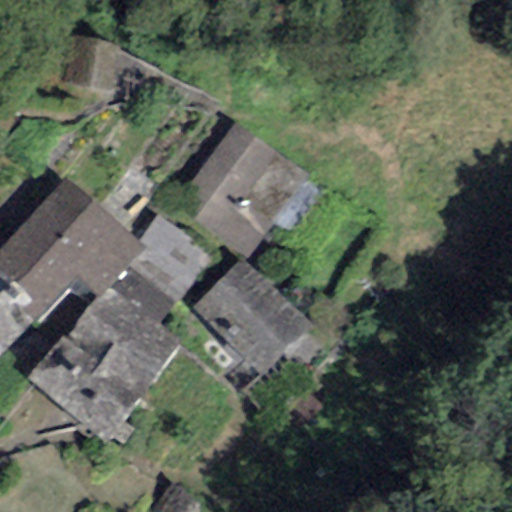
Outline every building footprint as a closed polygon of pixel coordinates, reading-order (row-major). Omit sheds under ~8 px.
[(122,60),(70,47),(60,85),(113,97),(122,60)] [(306,176),(230,123),(173,204),(249,257),(306,176)] [(143,245),(66,188),(0,258),(0,360),(73,282),(97,294),(143,245)] [(238,261),(193,308),(263,375),(308,327),(238,261)] [(184,347),(105,291),(29,376),(103,443),(184,347)]
